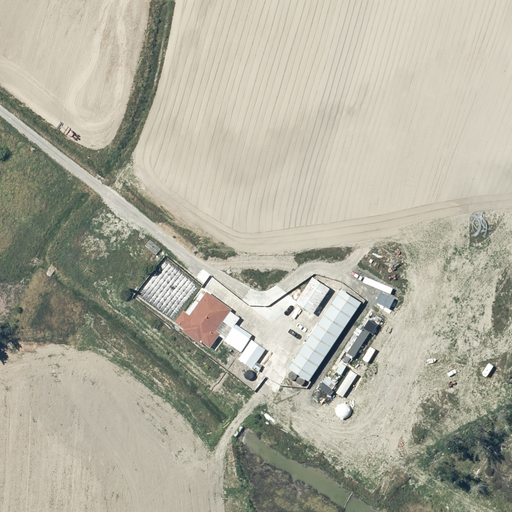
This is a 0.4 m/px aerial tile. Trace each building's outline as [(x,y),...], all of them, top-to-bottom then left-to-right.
[(152,241),(146,247),(157,257),(163,251),(152,241)] [(332,289),(315,277),(298,303),(315,314),(332,289)] [(293,370),(308,380),(310,381),(311,382),(364,303),(344,289),(291,368),(293,370)] [(242,318),(233,311),(234,310),(206,291),(190,314),(186,311),(177,324),(186,330),(184,331),(204,345),(206,344),(212,349),(221,337),(245,354),(241,359),(254,369),(259,372),(251,384),(257,388),(260,384),(264,387),(274,371),(269,367),(274,361),(264,354),(267,350),(253,340),(255,337),(237,325),(242,318)] [(244,365),(233,357),(219,378),(225,383),(234,370),(238,373),(244,365)]
